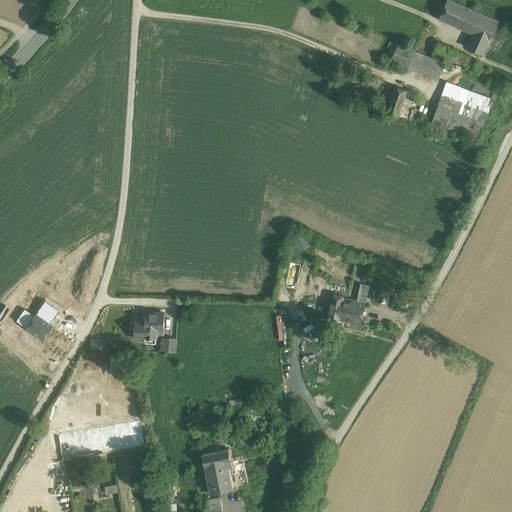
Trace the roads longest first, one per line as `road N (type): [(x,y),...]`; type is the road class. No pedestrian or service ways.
road 1 (unclassified): [(0,486),(106,289),(128,184),(139,0)]
road 2 (residential): [(511,146),(443,280),(316,479),(305,511)]
